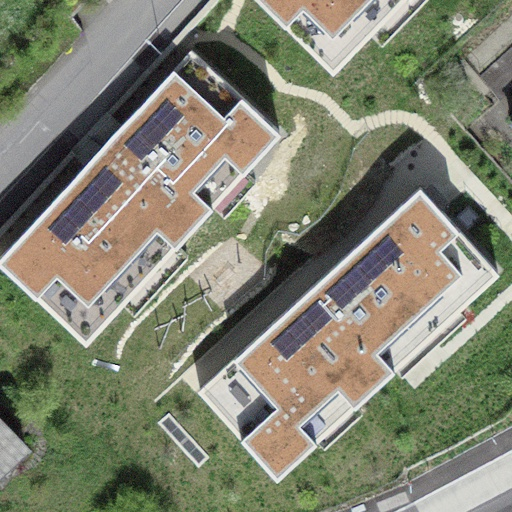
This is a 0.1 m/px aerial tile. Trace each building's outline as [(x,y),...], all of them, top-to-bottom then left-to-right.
[(259,0),(335,74),(405,0),(259,0)] [(511,46),(480,75),(499,97),(511,85),(511,46)] [(0,261),(86,340),(278,129),(190,47),(0,254),(0,261)] [(504,262),(419,177),(196,381),(278,462),(504,262)] [(0,465),(24,444),(0,417),(0,465)]
